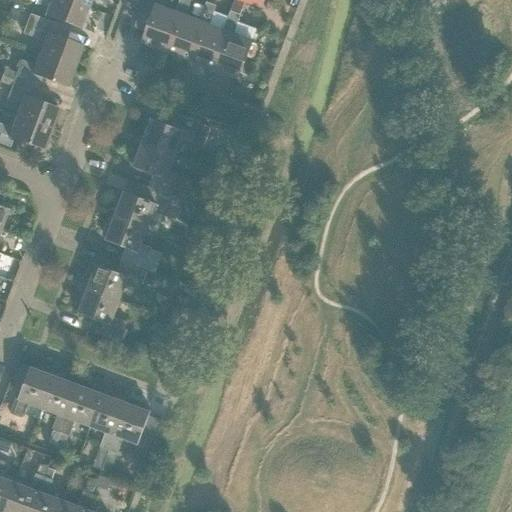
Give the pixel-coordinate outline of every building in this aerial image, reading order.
[(79,28),(87,7),(67,0),(41,0),(48,3),(44,15),(79,28)] [(148,25),(142,42),(166,51),(180,14),(175,12),(161,7),(163,0),(144,0),(136,21),(148,25)] [(204,23),(199,21),(185,16),(190,0),(179,0),(175,12),(180,14),(166,51),(190,60),(204,23)] [(228,32),(224,30),(209,24),(216,6),(207,2),(199,21),(204,23),(190,60),(214,69),(228,32)] [(228,32),(214,69),(239,78),(253,41),(233,33),(240,15),(231,11),(224,30),(228,32)] [(38,53),(73,66),(81,45),(50,34),(53,23),(29,14),(22,34),(43,41),(38,53)] [(66,87),(73,66),(38,53),(34,65),(20,60),(16,72),(4,68),(1,75),(38,89),(42,78),(66,87)] [(34,99),(38,89),(1,75),(0,78),(0,83),(10,87),(6,99),(19,104),(15,116),(50,129),(57,108),(34,99)] [(143,143),(175,155),(180,139),(191,143),(199,122),(176,114),(171,127),(151,119),(143,143)] [(42,150),(50,129),(15,116),(11,128),(0,124),(0,133),(7,136),(7,137),(42,150)] [(168,171),(175,155),(143,143),(133,167),(153,175),(149,187),(171,195),(179,175),(168,171)] [(192,180),(181,176),(176,189),(187,193),(192,180)] [(124,192),(115,215),(158,232),(164,216),(176,220),(183,199),(171,195),(149,187),(144,199),(124,192)] [(141,244),(147,228),(115,215),(106,240),(126,248),(121,259),(144,268),(155,273),(162,253),(151,249),(151,248),(141,244)] [(136,289),(144,268),(121,259),(116,272),(97,265),(88,288),(120,300),(125,285),(136,289)] [(113,317),(120,300),(88,288),(79,313),(98,320),(93,333),(120,343),(127,323),(113,317)] [(43,409),(55,377),(31,368),(19,400),(13,415),(22,418),(28,403),(43,409)] [(56,444),(78,386),(55,377),(43,409),(58,414),(52,429),(53,430),(49,441),(56,444)] [(90,426),(102,394),(78,386),(56,444),(64,447),(68,435),(69,436),(75,421),(90,426)] [(108,450),(126,403),(102,394),(90,426),(105,432),(100,447),(108,450)] [(126,403),(108,450),(104,460),(112,463),(116,453),(117,454),(123,439),(138,444),(150,412),(126,403)] [(30,442),(34,429),(17,424),(13,436),(30,442)] [(0,511),(4,511),(15,483),(0,477),(6,462),(0,460),(0,511)] [(31,511),(44,477),(36,474),(30,489),(15,483),(4,511),(31,511)] [(107,491),(111,481),(98,476),(94,486),(107,491)] [(58,511),(62,501),(47,495),(53,480),(44,477),(31,511),(58,511)] [(85,511),(92,495),(83,492),(78,506),(62,501),(58,511),(85,511)] [(92,495),(85,511),(95,511),(101,498),(92,495)]
